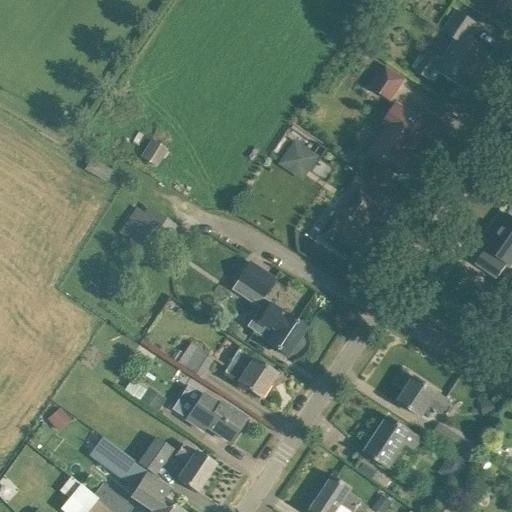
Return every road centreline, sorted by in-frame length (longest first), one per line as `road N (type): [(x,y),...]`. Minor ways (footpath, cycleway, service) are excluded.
road 1 (residential): [(244,511),(376,312)]
road 2 (residential): [(376,312),(511,117)]
road 3 (residential): [(511,385),(376,312)]
